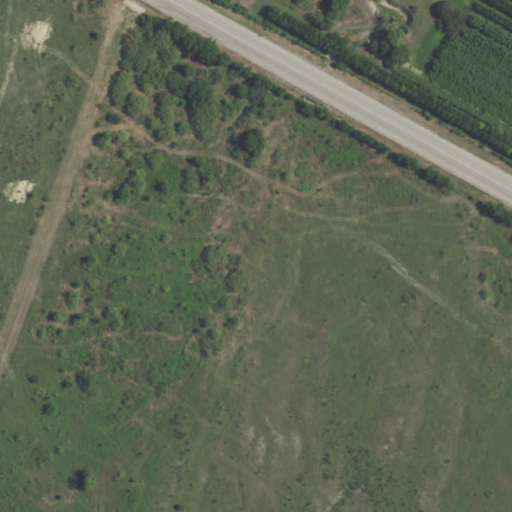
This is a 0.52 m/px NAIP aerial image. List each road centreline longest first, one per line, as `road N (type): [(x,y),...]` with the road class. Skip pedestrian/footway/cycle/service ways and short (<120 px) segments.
road 1 (residential): [(198,142),(58,511)]
road 2 (secondary): [(173,0),(511,188)]
road 3 (residential): [(277,421),(118,357)]
